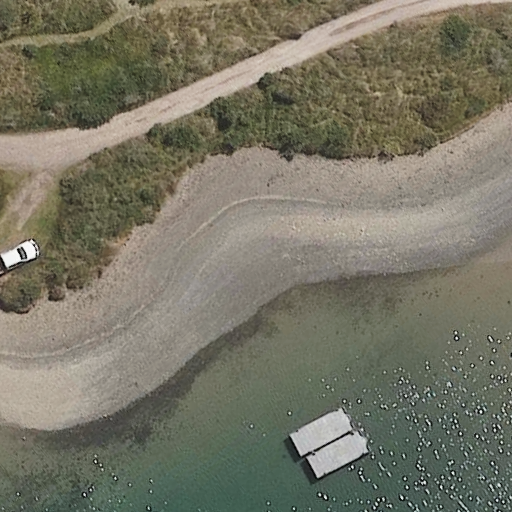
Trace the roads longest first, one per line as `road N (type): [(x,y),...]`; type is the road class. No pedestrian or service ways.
road 1 (track): [(419,0),(149,120),(56,145),(0,146)]
road 2 (track): [(97,137),(59,166),(0,249)]
